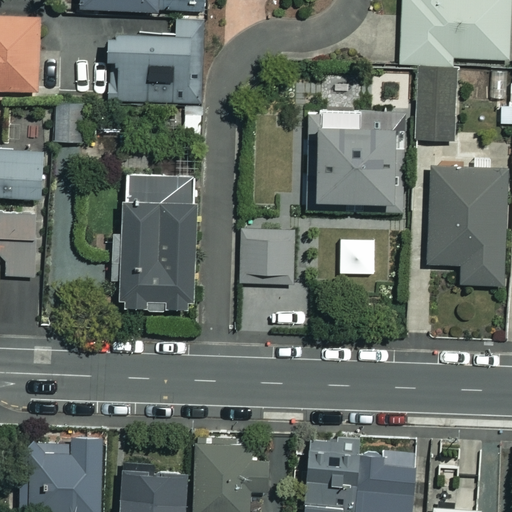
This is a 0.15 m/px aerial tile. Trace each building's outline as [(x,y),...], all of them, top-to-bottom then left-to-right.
[(76,0),(76,8),(202,10),(202,0),(76,0)] [(399,0),(398,64),(449,64),(449,57),(506,58),(506,0),(399,0)] [(37,17),(0,16),(0,90),(4,91),(35,92),(37,17)] [(198,20),(172,19),(172,36),(100,35),(100,65),(108,65),(107,94),(107,101),(197,103),(198,20)] [(452,140),(451,74),(367,75),(368,112),(307,112),(308,202),(400,201),(400,184),(389,184),(389,140),(452,140)] [(80,103),(54,102),(53,140),(78,141),(79,131),(80,103)] [(5,143),(0,142),(0,252),(6,258),(5,274),(36,275),(39,204),(0,202),(0,193),(43,195),(44,158),(44,145),(43,145),(5,143)] [(292,155),(241,154),(240,207),(291,208),(292,155)] [(501,168),(425,167),(424,264),(458,264),(457,284),(500,284),(501,168)] [(198,179),(129,177),(127,239),(118,239),(117,281),(125,281),(125,311),(195,313),(198,179)] [(102,511),(99,434),(18,437),(20,511),(102,511)] [(353,443),(290,440),(287,511),(406,511),(409,455),(352,453),(353,443)] [(263,444),(192,443),(190,511),(245,511),(246,489),(262,489),(263,444)] [(180,511),(182,474),(116,471),(113,511),(180,511)]
